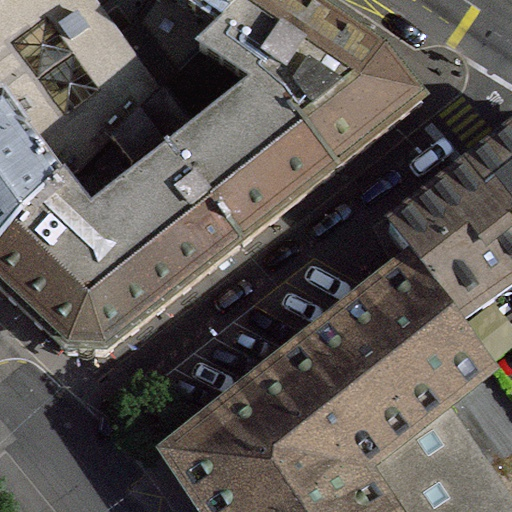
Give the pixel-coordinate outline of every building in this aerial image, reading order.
[(0,0),(0,241),(79,178),(156,119),(127,81),(67,0),(0,0)] [(128,0),(173,30),(127,81),(156,119),(228,40),(265,0),(128,0)] [(374,39),(301,0),(265,0),(228,40),(337,164),(424,92),(374,39)] [(235,247),(337,164),(228,40),(156,119),(235,247)] [(104,351),(235,247),(156,119),(79,178),(0,241),(0,286),(61,347),(104,351)] [(511,136),(388,229),(411,261),(491,362),(511,346),(511,324),(494,299),(511,286),(511,136)] [(162,455),(365,460),(491,362),(411,261),(162,455)] [(365,460),(162,455),(200,511),(511,511),(511,389),(491,362),(365,460)]
